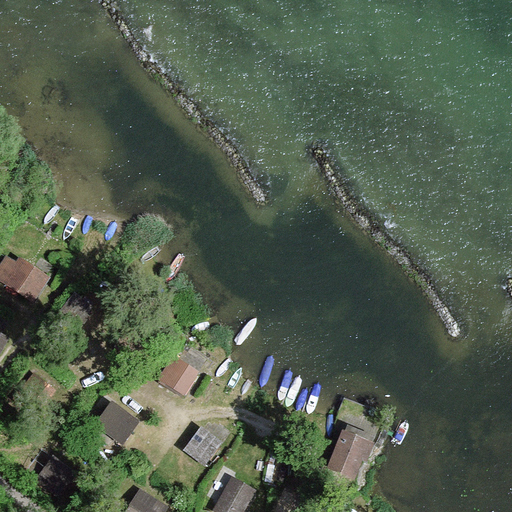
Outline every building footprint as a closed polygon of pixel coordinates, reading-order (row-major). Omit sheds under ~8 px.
[(55,281),(24,260),(8,283),(39,305),(55,281)] [(99,315),(74,297),(53,327),(77,344),(99,315)] [(194,368),(170,355),(155,381),(179,394),(194,368)] [(63,396),(35,375),(17,400),(45,421),(63,396)] [(116,406),(99,429),(121,446),(139,423),(116,406)] [(222,443),(197,425),(179,451),(203,469),(222,443)] [(369,439),(343,428),(326,470),(353,480),(369,439)] [(68,469),(40,451),(28,470),(57,488),(68,469)] [(230,477),(211,511),(213,511),(241,511),(254,490),(230,477)] [(159,511),(164,504),(135,487),(124,505),(134,511),(159,511)]
